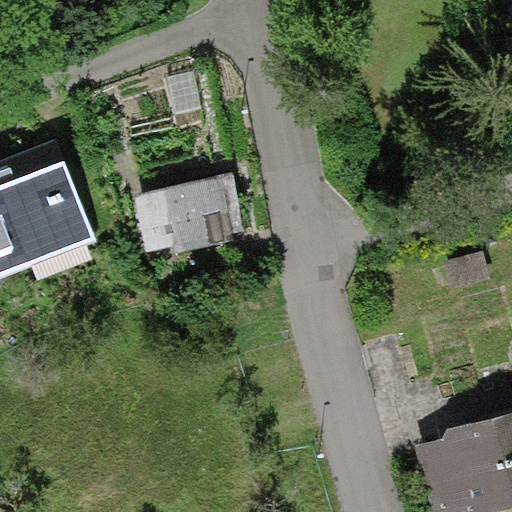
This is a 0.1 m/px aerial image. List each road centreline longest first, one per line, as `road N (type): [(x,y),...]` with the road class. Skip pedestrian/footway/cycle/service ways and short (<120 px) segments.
road 1 (residential): [(308,241),(376,511)]
road 2 (residential): [(257,5),(0,108)]
road 3 (residential): [(257,5),(308,241)]
road 4 (residential): [(511,186),(308,241)]
